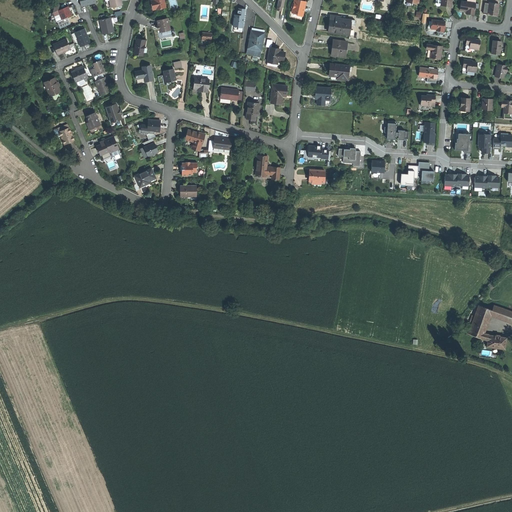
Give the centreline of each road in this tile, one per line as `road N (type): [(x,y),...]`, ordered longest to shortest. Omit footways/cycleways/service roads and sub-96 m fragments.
road 1 (track): [(511,380),(459,359),(134,298),(0,329)]
road 2 (track): [(511,255),(367,212),(282,223),(158,207)]
road 3 (residential): [(124,45),(59,68),(94,179),(145,205),(163,203),(174,112)]
road 4 (residential): [(292,134),(443,157)]
road 5 (residential): [(511,0),(507,26),(457,28),(448,83)]
road 6 (residential): [(174,112),(291,145)]
